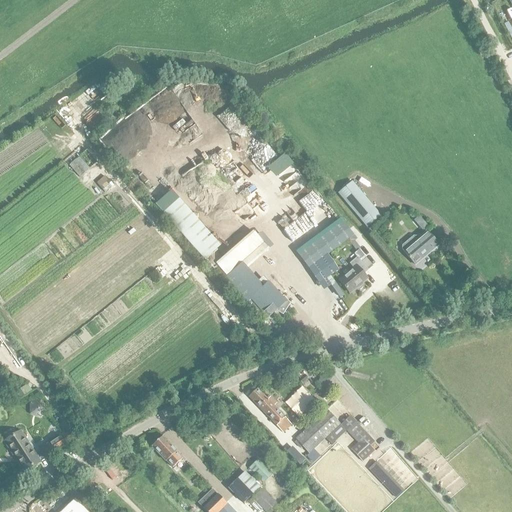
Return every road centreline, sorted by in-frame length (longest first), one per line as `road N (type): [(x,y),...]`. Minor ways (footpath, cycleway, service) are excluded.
road 1 (unclassified): [(16,511),(136,425),(223,386),(511,306)]
road 2 (unknown): [(265,214),(272,195),(266,177),(227,131),(198,133),(166,152),(162,173),(192,209),(224,227),(253,223)]
road 3 (unknown): [(344,348),(295,283),(265,214)]
